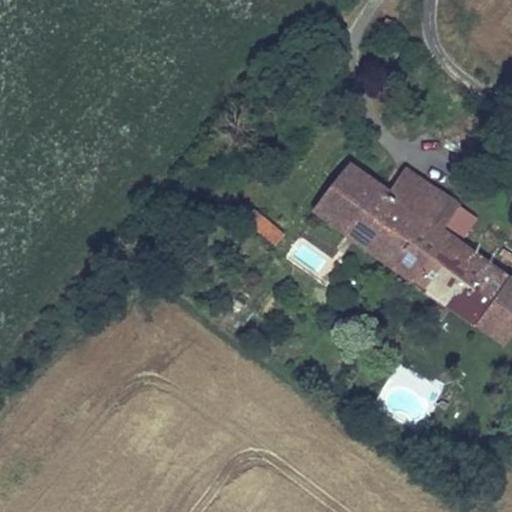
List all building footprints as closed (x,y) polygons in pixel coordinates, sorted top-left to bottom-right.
[(375,265),(399,283),(436,233),(402,209),(419,185),(403,174),(385,198),(345,169),(310,219),(342,242),(355,225),(387,248),(375,265)] [(402,209),(436,233),(456,247),(473,224),(419,185),(402,209)] [(284,237),(258,219),(247,234),(273,252),(284,237)] [(375,265),(387,248),(355,225),(342,242),(375,265)] [(511,287),(456,247),(436,233),(399,283),(497,353),(511,331),(511,287)]
